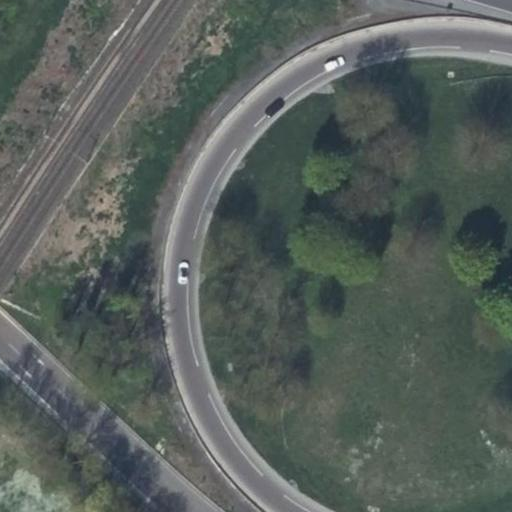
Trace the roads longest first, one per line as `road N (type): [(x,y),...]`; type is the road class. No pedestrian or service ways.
road 1 (motorway): [(511,42),(412,37),(360,46),(290,80),(222,149),(190,221),(177,304),(191,382),(261,487)]
road 2 (motorway): [(0,337),(191,511)]
